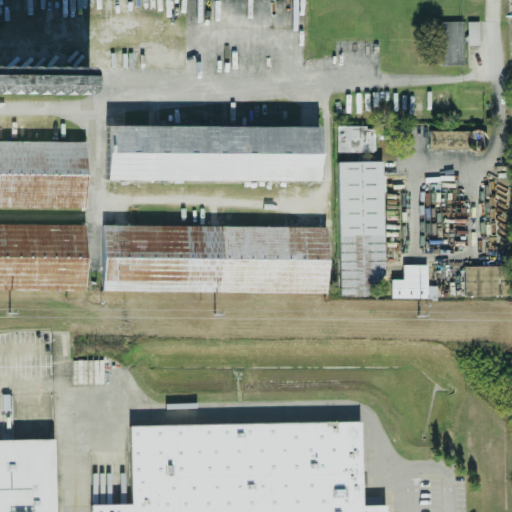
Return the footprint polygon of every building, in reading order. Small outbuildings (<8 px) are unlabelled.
[(440,22),(441,65),(464,65),(463,21),(440,22)] [(468,45),(479,45),(479,21),(467,22),(468,45)] [(92,91),(90,73),(86,67),(80,67),(76,71),(72,66),(69,66),(65,71),(63,66),(59,66),(55,72),(52,66),(47,66),(43,72),(41,66),(36,66),(32,71),(29,66),(24,65),(18,71),(13,65),(9,65),(4,69),(0,65),(0,93),(2,93),(6,88),(11,93),(15,93),(20,89),(26,93),(30,93),(34,89),(38,93),(42,92),(45,90),(49,93),(53,93),(57,90),(61,93),(63,93),(67,90),(71,93),(74,93),(78,90),(82,94),(87,94),(92,91)] [(318,182),(318,127),(106,125),(105,181),(318,182)] [(374,153),(375,127),(336,126),(336,152),(374,153)] [(428,131),(428,150),(482,149),(482,130),(428,131)] [(0,207),(85,208),(85,142),(0,141),(0,207)] [(382,164),(383,276),(368,296),(338,296),(338,161),(382,164)] [(0,289),(84,290),(85,224),(0,223),(0,289)] [(325,293),(326,227),(102,225),(101,291),(325,293)] [(391,298),(436,298),(436,286),(427,286),(426,265),(402,265),(402,280),(391,280),(391,298)] [(465,296),(509,295),(508,266),(464,266),(465,296)] [(125,423),(358,419),(360,504),(385,504),(385,511),(88,511),(88,501),(127,501),(125,423)] [(0,511),(0,439),(54,439),(55,511),(0,511)]
